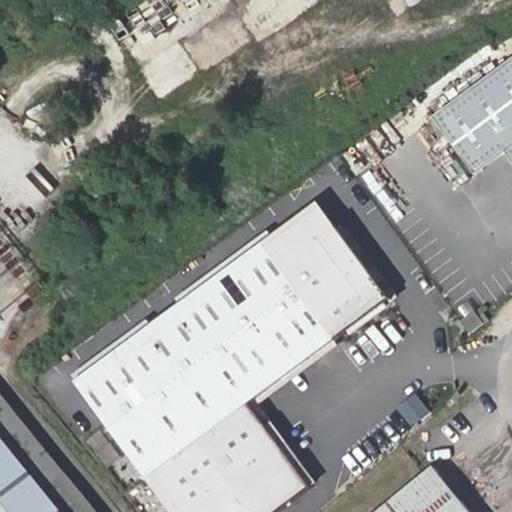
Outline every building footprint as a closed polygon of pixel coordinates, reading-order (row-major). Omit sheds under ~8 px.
[(193,19),(223,0),(397,0),(404,12),(422,0),(125,0),(79,29),(107,75),(126,63),(153,106),(201,77),(178,41),(199,28),(193,19)] [(511,55),(432,114),(475,171),(504,148),(511,159),(511,55)] [(319,202),(79,381),(176,511),(276,511),(313,485),(255,408),(396,304),(319,202)] [(472,315),(459,325),(467,336),(485,323),(482,318),(477,321),(472,315)] [(0,511),(90,511),(0,401),(0,511)] [(471,511),(436,468),(381,511),(471,511)]
